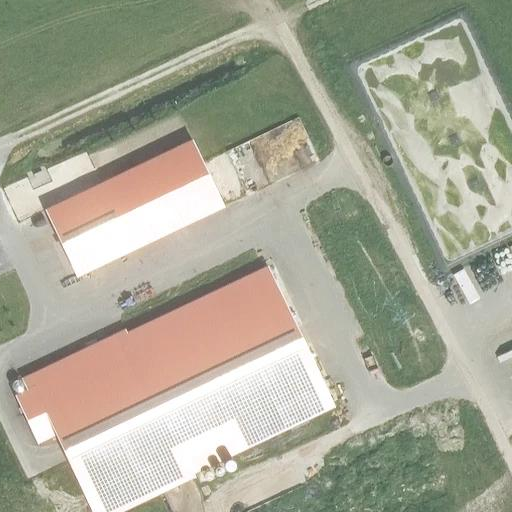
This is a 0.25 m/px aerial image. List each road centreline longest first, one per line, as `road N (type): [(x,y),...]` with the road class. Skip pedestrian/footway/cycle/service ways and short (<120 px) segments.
road 1 (track): [(511,463),(418,274),(275,20)]
road 2 (unknown): [(352,157),(268,205),(352,372),(380,392),(417,393),(445,372),(447,332)]
road 3 (track): [(0,146),(275,20)]
